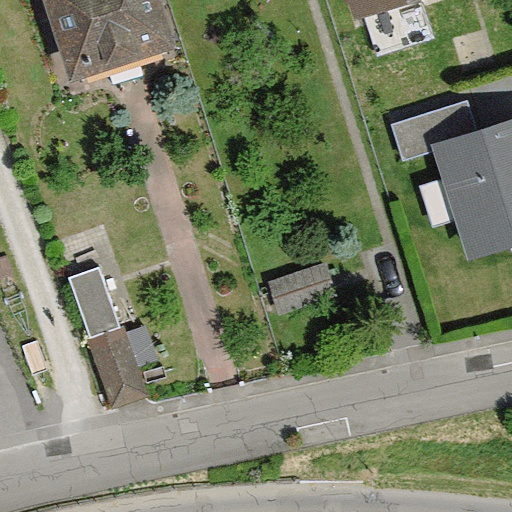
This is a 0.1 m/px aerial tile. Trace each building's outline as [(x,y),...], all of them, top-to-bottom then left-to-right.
[(24,0),(52,86),(171,48),(155,0),(24,0)] [(337,0),(348,32),(447,0),(337,0)] [(511,252),(511,125),(425,152),(460,268),(511,252)] [(282,321),(341,302),(329,266),(270,285),(282,321)] [(126,331),(109,271),(67,284),(87,343),(126,331)] [(126,331),(87,343),(108,409),(148,396),(126,331)]
